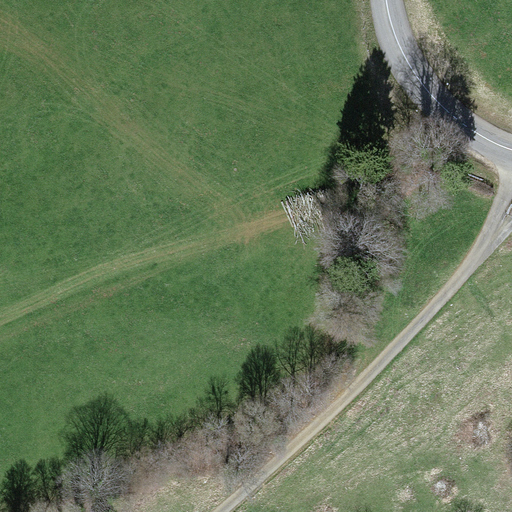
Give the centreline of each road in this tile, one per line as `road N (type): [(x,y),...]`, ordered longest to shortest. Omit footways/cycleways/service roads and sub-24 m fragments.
road 1 (unclassified): [(511,201),(485,246),(394,352),(219,511)]
road 2 (tertiary): [(385,0),(394,36),(426,89),(462,123),(511,149)]
